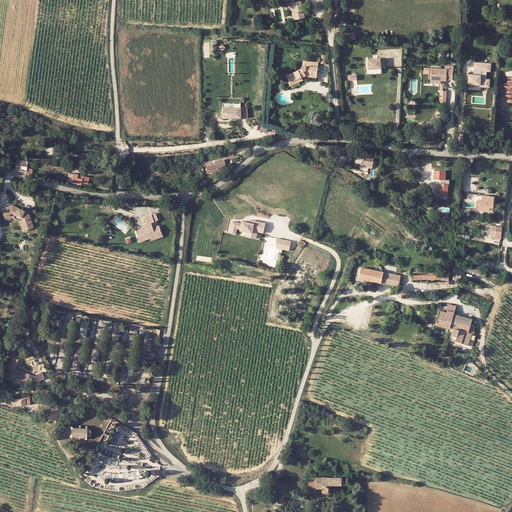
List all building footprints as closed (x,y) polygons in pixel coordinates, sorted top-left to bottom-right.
[(293,0),(294,2),(290,3),(293,20),(305,17),(301,0),(300,1),(299,0),(293,0)] [(385,67),(384,57),(368,58),(368,68),(385,67)] [(302,70),(288,75),(291,83),(305,78),(305,77),(308,77),(318,78),(319,62),(306,61),(306,66),(305,66),(303,66),(302,66),(302,70)] [(481,63),(474,62),(473,71),(475,71),(475,75),(473,75),(468,74),(467,84),(480,85),(481,63)] [(490,64),(481,63),(480,85),(480,87),(485,87),(485,79),(486,72),(490,72),(490,64)] [(429,68),(428,83),(439,84),(439,80),(444,80),(444,78),(449,79),(450,65),(441,64),(441,69),(429,68)] [(292,86),(306,81),(305,78),(291,83),(292,86)] [(223,108),(223,118),(241,117),(241,107),(223,108)] [(16,165),(27,167),(29,156),(18,154),(16,159),(16,165)] [(356,155),(355,162),(362,163),(362,165),(373,167),(373,166),(374,159),(374,158),(364,157),(356,155)] [(215,161),(216,164),(206,166),(208,173),(226,169),(224,160),(215,161)] [(445,172),(433,172),(433,181),(440,181),(439,197),(447,197),(447,185),(448,185),(448,181),(444,181),(445,172)] [(73,175),(68,173),(66,181),(81,185),(82,183),(88,184),(90,178),(83,176),(83,175),(73,173),(73,175)] [(467,194),(466,202),(472,202),(477,202),(478,200),(480,200),(479,210),(492,211),(493,196),(467,194)] [(2,209),(3,213),(8,211),(9,213),(12,212),(15,214),(14,217),(20,220),(24,231),(34,227),(29,214),(27,213),(25,212),(25,211),(13,205),(2,209)] [(151,216),(144,219),(146,225),(147,227),(144,228),(135,232),(140,242),(150,238),(156,235),(158,240),(163,238),(161,233),(158,227),(153,229),(151,225),(154,224),(151,216)] [(266,225),(255,223),(254,226),(251,225),(243,222),(242,225),(233,223),(230,233),(236,235),(237,230),(240,231),(240,232),(247,233),(257,236),(257,234),(263,235),(266,225)] [(489,227),(489,239),(500,239),(500,227),(489,227)] [(291,242),(278,239),(276,244),(277,248),(289,251),(291,242)] [(469,253),(463,252),(461,261),(468,262),(469,253)] [(483,259),(481,266),(493,269),(495,262),(483,259)] [(454,269),(453,280),(459,281),(460,279),(462,272),(462,270),(471,273),(472,269),(455,264),(454,269)] [(361,270),(360,276),(360,280),(381,284),(383,273),(361,269),(361,270)] [(396,286),(398,276),(383,273),(381,284),(396,286)] [(435,325),(449,329),(450,328),(453,315),(455,308),(448,306),(447,308),(440,306),(435,325)] [(454,329),(467,332),(468,326),(470,320),(462,318),(458,316),(454,329)] [(473,335),(474,327),(468,326),(467,332),(454,329),(452,336),(455,337),(454,342),(468,345),(470,335),(473,335)] [(10,368),(7,378),(13,381),(15,375),(10,373),(11,372),(15,373),(20,357),(13,355),(11,360),(12,360),(11,362),(10,368)] [(30,375),(17,372),(15,379),(28,383),(30,375)] [(42,374),(36,377),(39,383),(45,380),(42,374)] [(90,430),(88,429),(72,429),(72,433),(72,436),(82,437),(87,437),(89,437),(90,435),(91,434),(91,432),(90,430)] [(342,485),(342,478),(309,479),(308,489),(322,489),(324,492),(327,492),(329,489),(329,486),(342,485)]
